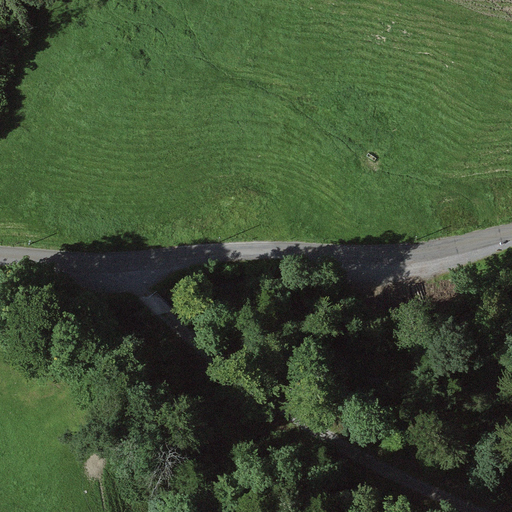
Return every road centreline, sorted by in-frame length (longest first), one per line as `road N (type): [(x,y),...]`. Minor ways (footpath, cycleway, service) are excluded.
road 1 (unclassified): [(0,258),(367,258),(511,232)]
road 2 (track): [(121,263),(152,305),(225,367),(399,476),(479,511)]
